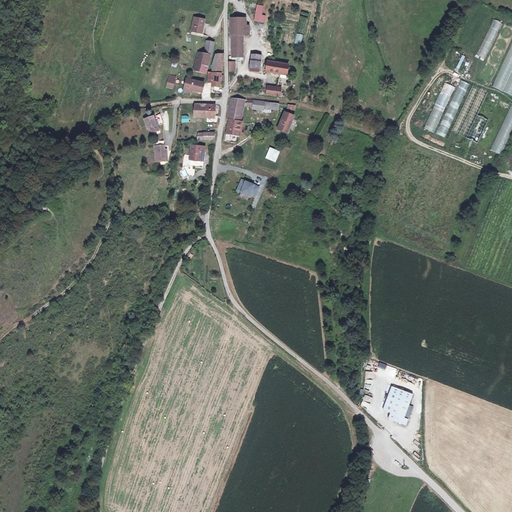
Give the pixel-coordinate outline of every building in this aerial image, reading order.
[(263,6),(258,5),(255,21),(264,23),(266,17),(261,16),(263,6)] [(487,26),(488,26),(476,57),(485,61),(501,23),(490,18),(487,26)] [(202,33),(204,21),(194,19),(192,32),(202,33)] [(233,19),(233,39),(233,57),(243,57),(243,40),(243,36),(244,36),(244,35),(244,27),(244,19),(233,19)] [(294,43),(300,45),(303,35),(296,34),(294,43)] [(511,40),(511,41),(493,88),(511,94),(511,40)] [(209,58),(211,46),(212,43),(204,42),(204,45),(203,48),(202,54),(202,56),(208,57),(209,58)] [(263,43),(255,42),(252,70),(260,71),(263,43)] [(213,65),(221,66),(224,53),(217,54),(214,62),(213,65)] [(208,57),(202,56),(197,55),(194,70),(205,72),(208,57)] [(456,68),(459,69),(465,57),(462,55),(456,68)] [(278,62),(268,61),(267,71),(288,75),(289,64),(278,62)] [(220,82),(222,82),(223,76),(220,76),(220,72),(212,70),(212,75),(210,85),(209,93),(218,94),(220,82)] [(186,79),(184,90),(191,92),(192,89),(202,91),(204,82),(186,79)] [(459,80),(437,134),(446,138),(469,84),(459,80)] [(435,133),(453,86),(444,82),(425,129),(435,133)] [(227,119),(228,119),(239,121),(241,105),(253,106),(253,107),(258,108),(264,109),(265,101),(236,98),(229,98),(227,119)] [(279,103),(265,101),(264,109),(278,110),(279,103)] [(193,116),(203,117),(205,104),(205,103),(195,103),(193,116)] [(511,129),(511,104),(511,103),(490,153),(500,158),(511,129)] [(205,104),(203,117),(212,118),(214,106),(205,104)] [(295,116),(285,112),(279,130),(288,133),(295,116)] [(160,113),(150,116),(146,118),(143,118),(146,128),(149,127),(151,132),(158,130),(157,125),(163,123),(160,113)] [(239,121),(228,119),(225,141),(236,142),(238,140),(240,121),(239,121)] [(210,142),(211,134),(201,132),(200,140),(210,142)] [(164,149),(163,139),(155,140),(156,145),(153,145),(155,161),(165,159),(165,156),(167,155),(167,149),(164,149)] [(203,161),(206,147),(191,144),(189,158),(203,161)] [(280,151),(271,148),(267,157),(276,161),(280,151)] [(189,158),(188,165),(202,168),(203,161),(189,158)] [(251,195),(252,193),(256,195),(260,187),(243,179),(238,190),(251,195)] [(331,226),(337,228),(341,219),(334,216),(331,226)] [(377,362),(375,366),(385,370),(387,366),(377,362)] [(412,393),(392,385),(382,409),(390,412),(388,417),(405,424),(411,410),(406,409),(408,405),(412,393)] [(363,399),(370,403),(373,398),(365,395),(363,399)] [(368,409),(370,404),(363,401),(361,405),(368,409)]
